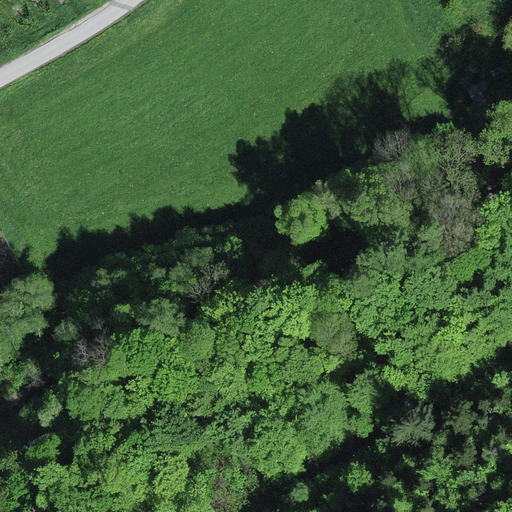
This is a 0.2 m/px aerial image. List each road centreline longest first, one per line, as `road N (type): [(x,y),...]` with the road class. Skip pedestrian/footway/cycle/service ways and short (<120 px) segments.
road 1 (track): [(511,362),(409,411),(261,511)]
road 2 (unclassified): [(0,74),(128,0)]
